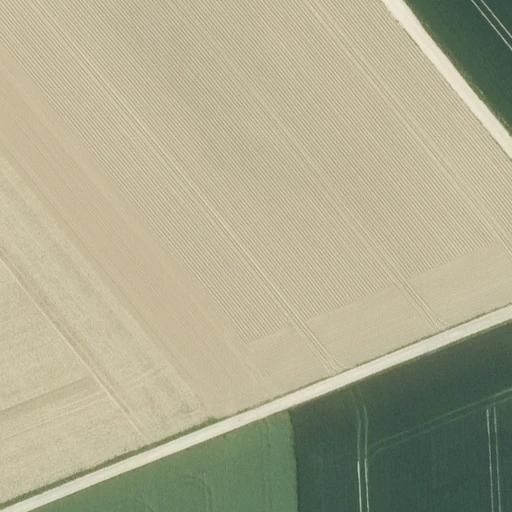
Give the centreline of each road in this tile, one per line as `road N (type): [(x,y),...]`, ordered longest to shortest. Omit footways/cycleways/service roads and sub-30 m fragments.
road 1 (track): [(12,511),(511,311)]
road 2 (track): [(511,152),(393,0)]
